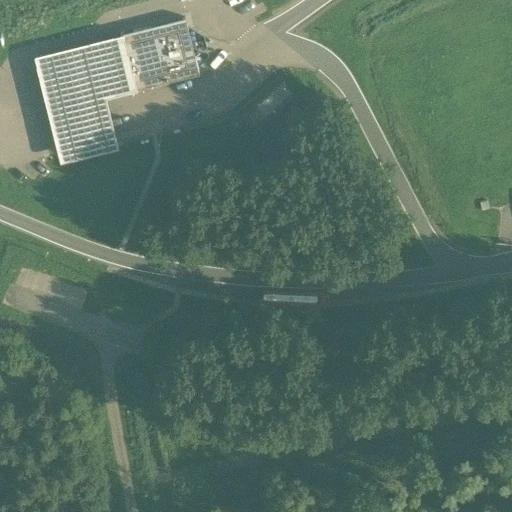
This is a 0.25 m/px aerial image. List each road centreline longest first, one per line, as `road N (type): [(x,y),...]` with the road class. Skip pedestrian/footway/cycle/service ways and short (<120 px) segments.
road 1 (unclassified): [(133,511),(105,334),(21,303)]
road 2 (unknown): [(252,44),(227,32),(0,88)]
